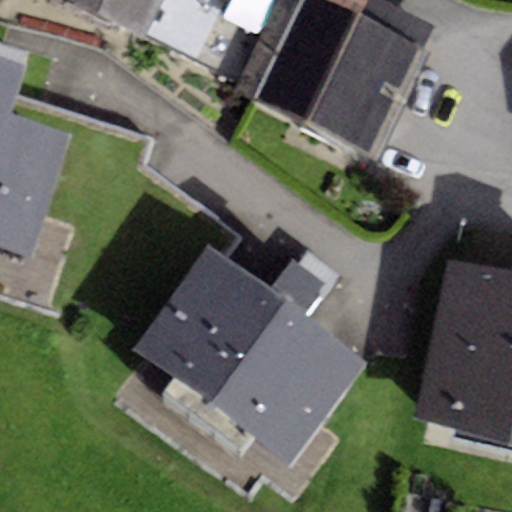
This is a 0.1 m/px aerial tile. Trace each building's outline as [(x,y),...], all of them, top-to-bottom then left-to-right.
[(160,0),(66,0),(143,37),(160,0)] [(430,26),(377,0),(370,0),(357,28),(302,2),(254,100),(369,155),(430,26)] [(298,0),(302,2),(357,28),(370,0),(298,0)] [(0,245),(31,255),(69,134),(9,116),(25,66),(0,58),(0,245)] [(206,246),(131,349),(290,465),(366,362),(301,315),(324,285),(290,261),(268,291),(206,246)] [(445,263),(413,419),(511,438),(511,259),(509,276),(445,263)]
